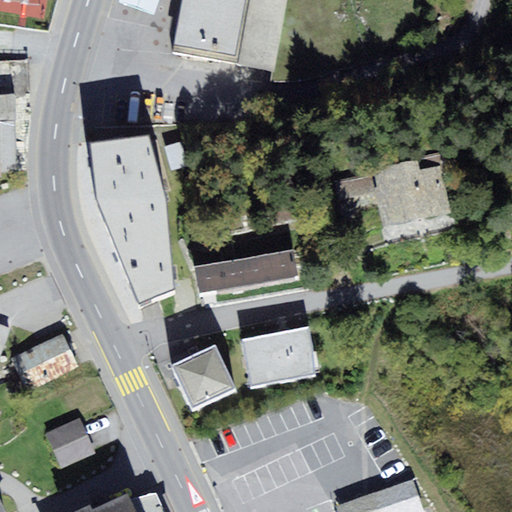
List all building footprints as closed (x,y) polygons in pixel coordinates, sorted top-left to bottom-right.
[(159,0),(120,0),(119,3),(154,15),(159,0)] [(182,0),(173,52),(274,71),(287,0),(182,0)] [(0,179),(1,179),(0,170),(19,169),(14,92),(0,92),(0,179)] [(91,143),(97,205),(166,195),(148,135),(91,143)] [(450,213),(441,166),(420,170),(418,159),(404,162),(417,220),(450,213)] [(417,220),(404,162),(372,169),(384,227),(417,220)] [(174,295),(166,195),(97,205),(139,309),(174,295)] [(293,249),(195,266),(200,295),(298,278),(293,249)] [(242,340),(250,389),(318,375),(309,326),(284,331),(242,340)] [(28,393),(78,368),(62,334),(12,359),(28,393)] [(196,354),(171,366),(192,413),(237,388),(216,345),(196,354)] [(80,419),(47,432),(61,467),(94,453),(80,419)] [(423,511),(414,481),(336,508),(337,511),(423,511)] [(137,511),(132,500),(128,493),(93,508),(92,504),(73,511),(137,511)] [(132,500),(137,511),(164,511),(155,494),(146,496),(132,500)]
